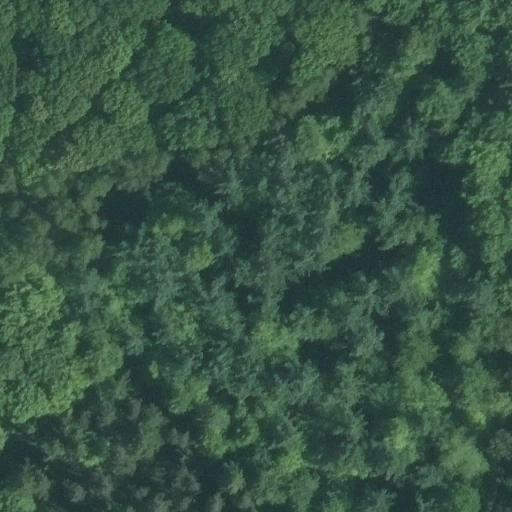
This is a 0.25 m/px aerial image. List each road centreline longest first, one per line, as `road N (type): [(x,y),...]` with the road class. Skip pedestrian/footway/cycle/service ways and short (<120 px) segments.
road 1 (track): [(511,324),(371,0)]
road 2 (track): [(467,511),(511,342)]
